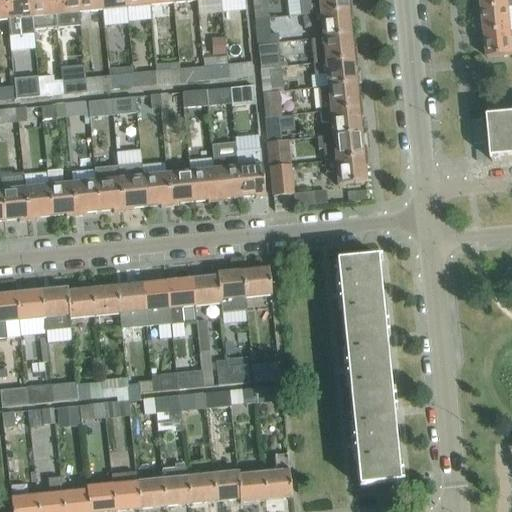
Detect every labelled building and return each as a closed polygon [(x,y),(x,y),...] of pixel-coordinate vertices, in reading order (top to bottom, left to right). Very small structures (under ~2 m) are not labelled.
[(32,31),(29,0),(4,0),(7,20),(8,20),(9,33),(32,31)] [(57,30),(53,0),(29,0),(32,31),(33,31),(33,32),(57,30)] [(79,23),(76,0),(53,0),(57,30),(80,27),(80,23),(79,23)] [(102,11),(100,0),(76,0),(79,23),(80,23),(103,20),(102,11)] [(126,9),(124,0),(100,0),(102,11),(126,9)] [(149,6),(148,0),(124,0),(126,9),(149,6)] [(245,7),(244,0),(233,0),(234,8),(245,7)] [(268,11),(267,0),(252,0),(254,13),(255,21),(269,20),(268,11)] [(347,2),(346,0),(298,0),(300,16),(320,14),(351,11),(350,2),(347,2)] [(511,7),(511,0),(481,0),(483,10),(509,8),(511,7)] [(511,32),(509,8),(483,10),(485,34),(511,32)] [(352,21),(351,11),(320,14),(322,39),(350,36),(349,21),(352,21)] [(270,29),(269,20),(255,21),(257,46),(279,44),(278,35),(269,36),(268,30),(270,29)] [(511,56),(511,31),(511,32),(485,34),(488,58),(511,56)] [(352,51),(350,36),(322,39),(324,52),(312,54),(313,65),(356,60),(355,50),(352,51)] [(224,37),(212,38),(213,55),(225,55),(224,37)] [(279,45),(279,44),(257,46),(259,71),(280,69),(278,45),(279,45)] [(357,70),(356,60),(313,65),(315,76),(326,75),(328,88),(355,85),(354,70),(357,70)] [(181,85),(179,63),(155,66),(156,72),(157,87),(181,85)] [(205,83),(203,68),(180,70),(179,63),(181,85),(205,83)] [(251,63),(227,66),(229,80),(253,78),(251,63)] [(227,66),(203,68),(205,83),(229,80),(227,66)] [(283,92),(280,69),(259,71),(262,95),(283,92)] [(144,73),(132,74),(134,89),(146,88),(157,87),(156,72),(144,73)] [(118,76),(108,77),(110,92),(119,91),(134,89),(132,74),(118,76)] [(63,96),(61,82),(53,83),(53,77),(38,79),(38,78),(37,78),(39,99),(63,96)] [(110,92),(108,77),(85,80),(86,94),(110,92)] [(39,99),(37,78),(21,79),(22,86),(12,87),(13,100),(23,99),(39,98),(39,99)] [(86,94),(85,80),(61,82),(63,96),(86,94)] [(357,100),(355,85),(328,88),(318,89),(320,113),(361,109),(360,99),(357,100)] [(254,86),(244,87),(230,88),(232,105),(232,107),(256,104),(256,101),(254,86)] [(0,101),(13,100),(12,87),(0,88),(0,101)] [(230,88),(205,91),(207,107),(232,105),(230,88)] [(205,91),(183,93),(184,109),(207,107),(205,91)] [(280,93),(281,93),(283,93),(283,92),(262,95),(264,119),(279,118),(282,117),(280,93)] [(167,94),(158,95),(160,110),(168,109),(167,94)] [(160,110),(158,95),(150,96),(151,110),(160,110)] [(135,97),(120,99),(111,99),(112,115),(136,113),(135,97)] [(112,115),(111,99),(87,102),(89,117),(112,115)] [(89,117),(87,102),(63,104),(65,119),(89,117)] [(65,119),(63,104),(41,107),(42,119),(56,118),(56,120),(65,119)] [(26,109),(16,110),(18,124),(27,123),(26,109)] [(362,118),(361,109),(320,113),(321,124),(331,123),(333,136),(360,134),(359,119),(362,118)] [(0,125),(18,124),(16,110),(0,111),(0,125)] [(511,117),(489,119),(492,155),(493,162),(495,162),(494,157),(511,155),(511,117)] [(281,142),(279,118),(264,119),(266,144),(281,142)] [(473,121),(475,145),(485,144),(483,120),(473,121)] [(362,148),(360,134),(333,136),(318,138),(319,150),(323,149),(324,162),(366,158),(365,148),(362,148)] [(264,198),(262,178),(259,150),(236,152),(236,159),(237,168),(240,198),(254,197),(254,199),(264,198)] [(269,159),(270,168),(284,167),(283,157),(269,159)] [(367,167),(366,158),(324,162),(326,174),(336,173),(338,186),(365,183),(364,168),(367,167)] [(240,198),(237,168),(236,159),(212,162),(213,171),(216,203),(226,202),(225,200),(240,198)] [(146,208),(143,178),(141,166),(118,168),(119,180),(122,212),(131,211),(131,209),(146,208)] [(290,166),(284,167),(270,168),(273,197),(293,195),(290,166)] [(122,212),(119,180),(118,168),(94,171),(95,183),(98,212),(113,211),(113,213),(122,212)] [(75,217),(72,185),(62,186),(61,171),(47,172),(48,187),(51,217),(65,216),(66,218),(75,217)] [(216,203),(213,171),(190,173),(193,203),(207,202),(207,204),(216,203)] [(193,203),(190,173),(166,175),(169,208),(178,207),(178,204),(193,203)] [(169,208),(166,175),(143,178),(146,208),(160,206),(160,209),(169,208)] [(98,212),(95,183),(72,185),(75,217),(84,216),(84,214),(98,212)] [(51,217),(48,187),(25,190),(28,222),(37,221),(37,219),(51,217)] [(28,222),(25,190),(1,192),(4,222),(18,220),(18,223),(28,222)] [(379,257),(337,262),(344,337),(382,333),(375,259),(379,259),(379,257)] [(271,297),(268,269),(242,271),(245,299),(271,297)] [(245,299),(242,271),(217,274),(217,278),(219,302),(220,302),(221,305),(221,313),(246,311),(245,299)] [(219,302),(217,278),(192,280),(195,308),(221,305),(220,302),(219,302)] [(195,308),(192,280),(166,283),(169,310),(170,325),(170,326),(183,325),(182,309),(195,308)] [(169,310),(166,283),(142,285),(146,327),(170,325),(169,310)] [(146,327),(142,285),(117,288),(120,315),(121,330),(146,327)] [(120,315),(117,288),(92,290),(94,318),(120,315)] [(70,320),(67,293),(67,289),(40,291),(43,320),(44,332),(71,330),(70,320)] [(94,318),(92,290),(67,293),(70,320),(94,318)] [(43,320),(40,291),(16,294),(19,322),(43,320)] [(19,322),(16,294),(0,295),(0,339),(7,339),(5,323),(19,322)] [(196,323),(201,371),(203,389),(214,388),(210,352),(207,321),(196,323)] [(382,333),(344,337),(352,412),(390,408),(382,333)] [(227,380),(226,368),(226,361),(216,362),(219,388),(230,387),(230,380),(227,380)] [(247,366),(226,368),(227,380),(230,380),(230,387),(249,385),(247,366)] [(278,366),(267,367),(253,369),(254,383),(279,381),(278,366)] [(3,392),(11,391),(9,370),(0,371),(3,392)] [(203,389),(201,371),(176,374),(176,378),(175,378),(176,385),(179,385),(180,392),(203,389)] [(126,397),(124,374),(101,376),(102,383),(103,399),(117,398),(118,404),(128,403),(129,402),(129,397),(126,397)] [(154,395),(152,376),(137,378),(137,379),(127,380),(126,374),(124,374),(126,397),(129,397),(129,402),(141,401),(140,396),(154,395)] [(176,385),(175,378),(176,378),(176,374),(152,376),(154,395),(180,392),(179,385),(176,385)] [(103,399),(102,383),(76,385),(76,387),(74,387),(75,393),(78,393),(79,400),(76,400),(77,402),(103,399)] [(79,400),(78,393),(75,393),(74,387),(76,387),(76,385),(76,384),(50,386),(52,405),(77,402),(76,400),(79,400)] [(52,405),(50,386),(26,389),(26,391),(28,407),(52,405)] [(281,387),(254,389),(255,398),(258,397),(258,403),(282,401),(281,387)] [(255,398),(254,389),(245,390),(246,404),(258,403),(258,397),(255,398)] [(28,407),(26,391),(15,392),(16,400),(3,401),(4,410),(28,407)] [(229,392),(203,394),(204,402),(206,401),(207,409),(206,409),(206,411),(231,408),(229,392)] [(207,409),(206,401),(204,402),(203,394),(193,395),(195,412),(206,411),(206,409),(207,409)] [(179,397),(165,399),(153,400),(154,408),(157,408),(158,414),(166,413),(167,419),(181,417),(179,397)] [(154,408),(153,400),(144,401),(145,415),(158,414),(157,408),(154,408)] [(130,418),(128,403),(118,404),(102,405),(103,413),(107,413),(108,420),(130,418)] [(108,420),(107,413),(103,413),(102,405),(79,408),(80,423),(108,420)] [(64,408),(52,410),(52,417),(55,417),(56,424),(66,423),(64,408)] [(390,408),(352,412),(359,487),(401,482),(401,481),(397,481),(390,408)] [(56,424),(55,417),(52,417),(52,410),(27,412),(29,429),(44,428),(44,425),(56,424)] [(13,413),(2,415),(4,429),(14,428),(13,413)] [(291,499),(287,455),(274,457),(275,472),(263,473),(265,501),(291,499)] [(190,505),(187,478),(186,468),(161,470),(162,481),(164,507),(190,505)] [(118,511),(139,510),(136,483),(135,473),(110,475),(111,486),(113,511),(118,511)] [(239,500),(237,476),(238,476),(238,473),(212,476),(215,502),(239,500)] [(265,501),(263,473),(238,476),(237,476),(239,500),(240,504),(265,501)] [(215,502),(212,476),(187,478),(190,505),(215,502)] [(63,511),(62,493),(61,478),(48,479),(35,481),(36,496),(37,511),(63,511)] [(164,507),(162,481),(136,483),(139,510),(164,507)] [(113,511),(111,486),(87,488),(87,491),(89,511),(113,511)] [(89,511),(87,491),(62,493),(63,511),(89,511)] [(37,511),(36,496),(10,498),(11,511),(37,511)]
